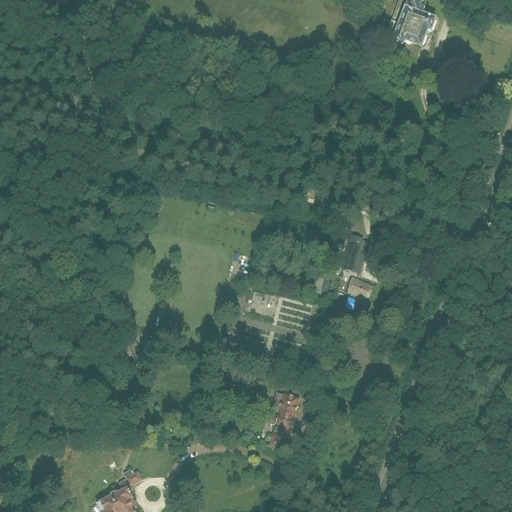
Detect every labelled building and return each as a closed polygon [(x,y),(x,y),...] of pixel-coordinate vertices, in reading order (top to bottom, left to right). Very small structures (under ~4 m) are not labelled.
[(409,0),(408,3),(399,0),(398,0),(386,33),(396,37),(395,39),(397,43),(401,44),(406,42),(421,47),(427,31),(430,32),(435,21),(422,16),(425,9),(420,7),(422,0),(409,0)] [(341,270),(359,275),(365,253),(360,252),(363,240),(351,237),(349,245),(348,245),(341,270)] [(350,297),(366,303),(373,288),(353,280),(347,295),(350,297)] [(252,301),(270,306),(272,297),(254,293),(252,301)] [(366,303),(350,297),(344,311),(349,313),(347,317),(354,320),(356,316),(360,318),(366,303)] [(146,341),(135,368),(146,372),(156,346),(146,341)] [(239,404),(243,388),(233,386),(229,402),(239,404)] [(259,404),(261,395),(260,395),(260,394),(259,394),(259,391),(252,390),(251,392),(250,392),(248,392),(246,400),(247,400),(247,405),(257,407),(257,403),(259,404)] [(286,450),(298,400),(284,397),(281,407),(274,405),(269,425),(276,427),(271,447),(286,450)] [(111,498),(101,504),(97,506),(100,511),(133,511),(133,510),(136,509),(132,500),(129,493),(133,491),(131,488),(143,482),(138,473),(133,475),(131,471),(123,475),(126,481),(119,485),(123,492),(118,495),(116,494),(112,496),(111,498)]
